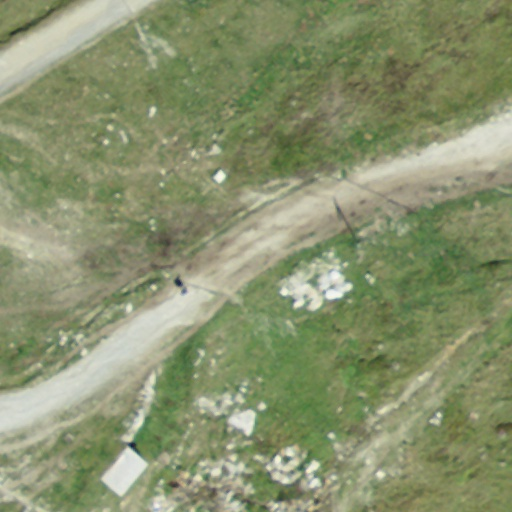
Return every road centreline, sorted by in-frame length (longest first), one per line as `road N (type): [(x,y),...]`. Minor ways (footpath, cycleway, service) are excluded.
road 1 (track): [(511,137),(237,250),(118,361),(76,388),(0,410)]
road 2 (track): [(0,75),(124,0)]
